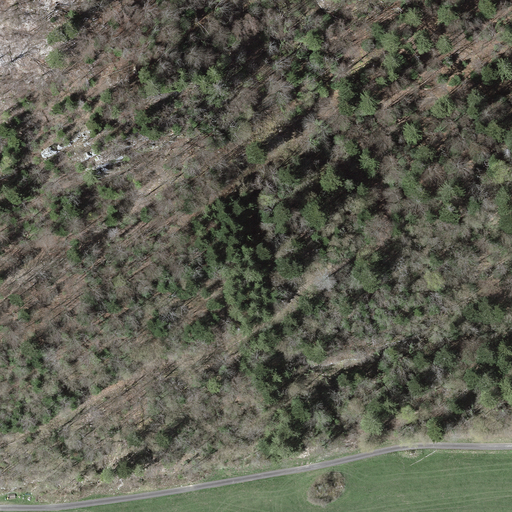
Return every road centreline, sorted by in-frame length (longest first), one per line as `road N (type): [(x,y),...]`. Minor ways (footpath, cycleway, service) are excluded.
road 1 (unclassified): [(0,506),(98,501),(411,445),(511,445)]
road 2 (track): [(292,470),(358,431),(511,395)]
